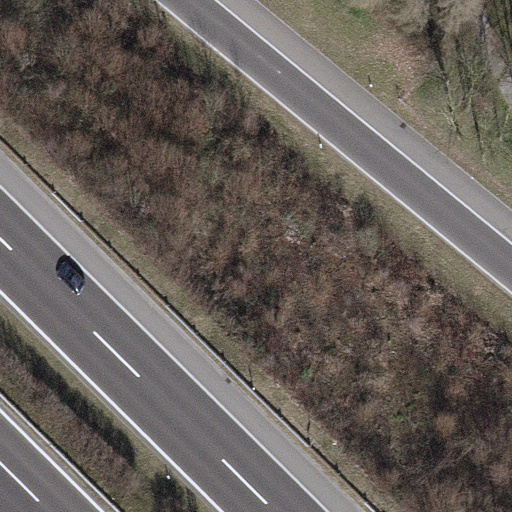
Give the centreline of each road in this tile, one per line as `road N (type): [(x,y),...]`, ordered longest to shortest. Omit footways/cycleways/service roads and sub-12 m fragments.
road 1 (motorway): [(511,260),(195,0)]
road 2 (motorway): [(278,511),(0,235)]
